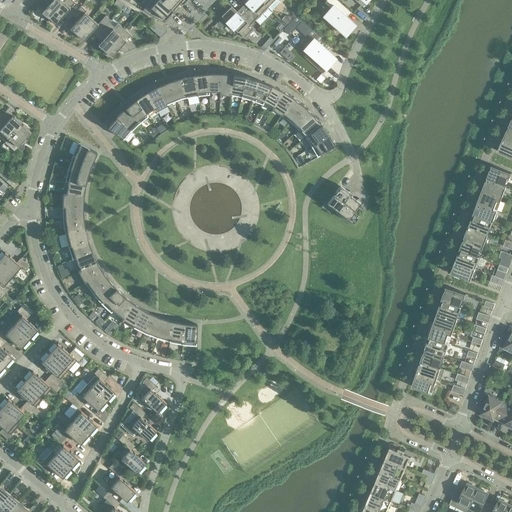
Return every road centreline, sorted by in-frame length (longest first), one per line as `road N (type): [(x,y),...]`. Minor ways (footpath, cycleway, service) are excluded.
road 1 (residential): [(139,362),(183,377),(142,511)]
road 2 (residential): [(325,104),(285,70),(248,54),(166,48)]
road 3 (residential): [(139,362),(64,505)]
road 4 (residential): [(458,426),(504,301)]
road 5 (residential): [(458,426),(418,408),(402,415),(404,433),(449,453)]
